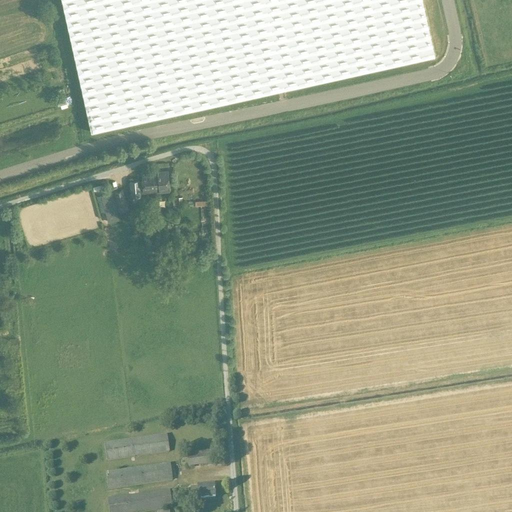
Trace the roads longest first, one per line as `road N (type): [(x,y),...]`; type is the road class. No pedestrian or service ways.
road 1 (track): [(235,511),(210,156),(187,147),(0,206)]
road 2 (unclassified): [(0,176),(130,137),(441,70),(454,46),(447,0)]
